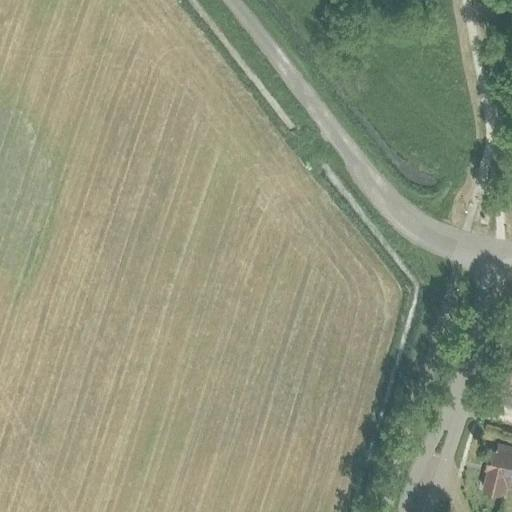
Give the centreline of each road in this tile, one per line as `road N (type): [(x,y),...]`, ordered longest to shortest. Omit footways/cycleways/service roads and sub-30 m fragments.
road 1 (unclassified): [(496,261),(414,232),(228,0)]
road 2 (unclassified): [(419,511),(496,261)]
